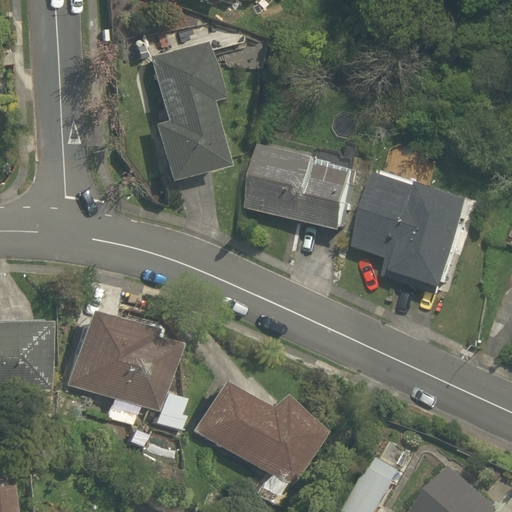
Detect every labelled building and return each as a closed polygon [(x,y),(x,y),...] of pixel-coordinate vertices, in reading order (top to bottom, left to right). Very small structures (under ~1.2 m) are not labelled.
[(150,127),(165,184),(222,170),(220,161),(205,104),(217,101),(202,44),(145,59),(162,124),(150,127)] [(250,210),(347,234),(361,178),(321,168),(323,163),(265,148),(249,210),(250,210)] [(385,280),(447,299),(475,204),(381,176),(359,249),(391,259),(385,280)] [(62,388),(152,414),(171,347),(146,340),(148,332),(83,314),(62,388)] [(0,393),(42,393),(41,325),(0,326),(0,393)] [(189,435),(285,486),(312,435),(275,398),(262,410),(215,385),(189,435)] [(108,405),(104,419),(131,426),(134,413),(108,405)] [(341,510),(344,511),(379,511),(396,482),(394,481),(400,471),(378,459),(372,468),(367,465),(341,510)] [(501,511),(502,511),(451,468),(413,511),(501,511)]
